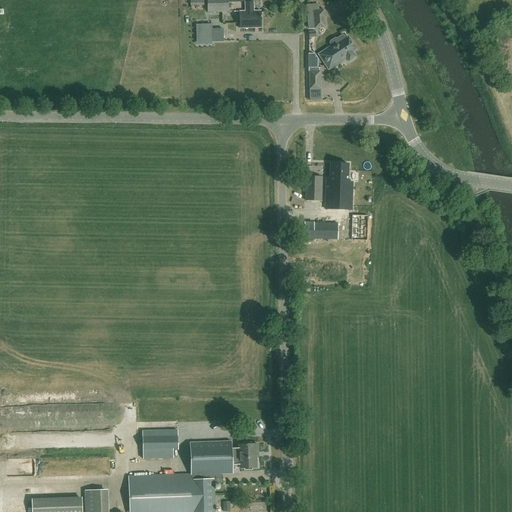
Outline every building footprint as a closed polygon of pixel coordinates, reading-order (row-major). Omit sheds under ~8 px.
[(227,11),(226,0),(206,0),(207,12),(227,11)] [(253,11),(253,3),(243,3),(244,11),(239,11),(239,29),(260,28),(259,11),(253,11)] [(319,10),(318,5),(307,6),(309,29),(326,27),(324,10),(319,10)] [(211,24),(196,25),(197,39),(201,39),(201,45),(212,44),(212,42),(224,42),(223,29),(212,29),(211,24)] [(344,35),(342,35),(337,38),(335,38),(330,41),(330,44),(331,45),(317,54),(328,71),(346,59),(348,62),(355,57),(352,52),(356,50),(351,41),(350,42),(347,38),(346,39),(344,35)] [(499,60),(506,57),(497,35),(490,37),(499,60)] [(311,71),(311,100),(323,100),(323,71),(311,71)] [(348,164),(330,164),(329,178),(326,178),(325,210),(351,211),(351,183),(347,183),(348,164)] [(322,178),(306,178),(305,201),(321,202),(322,178)] [(368,216),(352,216),(351,241),(368,241),(368,216)] [(338,224),(301,223),(300,239),(337,240),(338,224)] [(178,450),(177,431),(141,432),(142,451),(178,450)] [(230,448),(230,442),(189,443),(190,475),(129,477),(130,511),(213,511),(213,484),(221,484),(221,474),(231,474),(231,465),(239,465),(239,469),(254,468),(254,453),(256,453),(256,444),(238,445),(238,448),(230,448)] [(106,511),(106,490),(85,491),(85,511),(106,511)] [(82,511),(82,498),(32,500),(32,511),(82,511)]
